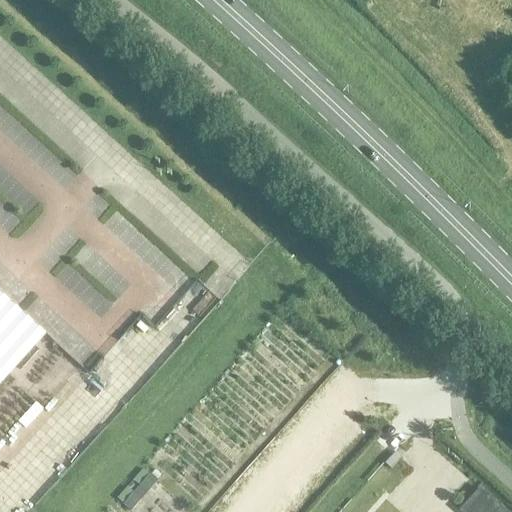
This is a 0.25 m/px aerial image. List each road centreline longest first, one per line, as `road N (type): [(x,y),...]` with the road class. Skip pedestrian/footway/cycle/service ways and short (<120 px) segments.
road 1 (unclassified): [(114,0),(453,299),(457,410)]
road 2 (secondary): [(511,281),(423,189),(213,0)]
